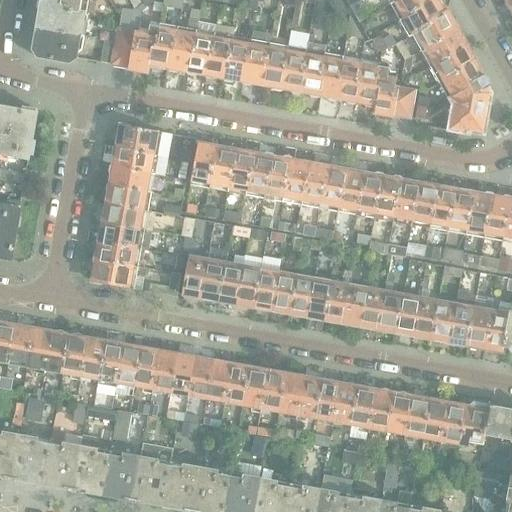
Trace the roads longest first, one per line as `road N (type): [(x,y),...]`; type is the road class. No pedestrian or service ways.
road 1 (residential): [(511,384),(49,298)]
road 2 (residential): [(87,91),(446,157),(492,156),(511,145)]
road 3 (residential): [(49,298),(87,91)]
